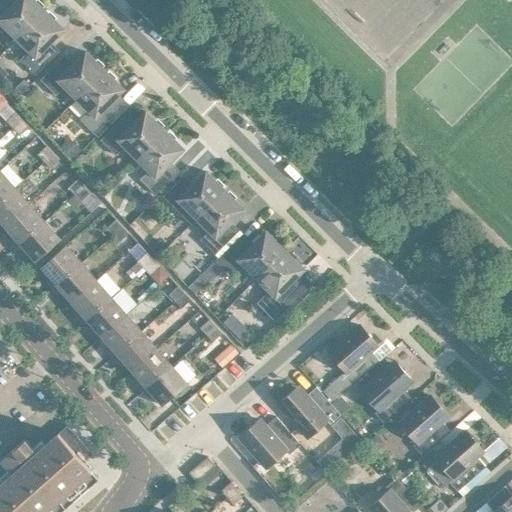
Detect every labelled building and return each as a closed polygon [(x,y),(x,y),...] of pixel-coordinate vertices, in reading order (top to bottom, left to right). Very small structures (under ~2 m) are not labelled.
[(0,0),(0,15),(12,27),(38,0),(0,0)] [(40,0),(38,0),(12,27),(24,40),(15,48),(31,63),(52,42),(43,34),(59,18),(40,0)] [(59,75),(72,87),(100,59),(81,40),(65,56),(57,47),(36,68),(51,84),(59,75)] [(100,59),(72,87),(84,99),(75,108),(93,126),(114,104),(103,94),(119,78),(100,59)] [(20,68),(11,76),(17,82),(25,73),(20,68)] [(119,135),(132,147),(160,119),(141,100),(125,116),(117,107),(96,128),(111,143),(119,135)] [(1,110),(8,116),(17,108),(11,101),(1,110)] [(17,108),(8,116),(14,123),(23,115),(17,108)] [(160,119),(132,147),(144,159),(135,168),(150,183),(172,162),(163,153),(179,138),(160,119)] [(66,127),(56,137),(67,148),(76,138),(66,127)] [(32,143),(39,150),(48,141),(42,134),(32,143)] [(48,141),(39,150),(45,157),(55,148),(48,141)] [(173,188),(192,207),(220,179),(201,160),(185,176),(177,167),(159,185),(168,193),(173,188)] [(0,184),(10,176),(0,164),(0,184)] [(64,176),(70,183),(79,174),(73,167),(64,176)] [(79,174),(70,183),(76,190),(86,181),(79,174)] [(0,214),(25,193),(10,176),(0,184),(0,214)] [(220,179),(192,207),(204,219),(195,228),(210,243),(232,222),(223,213),(239,198),(220,179)] [(70,183),(63,190),(66,194),(72,194),(76,190),(70,183)] [(5,228),(11,235),(40,210),(25,193),(0,214),(9,225),(5,228)] [(101,217),(108,223),(117,215),(111,208),(101,217)] [(40,210),(11,235),(17,241),(21,238),(31,250),(55,228),(40,210)] [(117,215),(108,223),(114,230),(124,222),(117,215)] [(239,255),(252,267),(280,239),(261,220),(245,236),(234,225),(210,249),(221,260),(224,257),(231,263),(239,255)] [(42,270),(48,277),(76,252),(61,234),(36,256),(46,267),(42,270)] [(280,239),(252,267),(264,279),(252,291),(270,309),(295,285),(283,273),(299,258),(280,239)] [(133,250),(139,257),(148,248),(142,241),(133,250)] [(148,248),(139,257),(141,259),(145,264),(155,255),(148,248)] [(139,257),(133,250),(125,257),(132,264),(139,257)] [(57,280),(66,290),(91,269),(76,252),(48,277),(54,283),(57,280)] [(128,267),(132,264),(125,257),(122,260),(128,267)] [(139,257),(132,264),(134,266),(141,259),(139,257)] [(72,304),(78,311),(106,286),(91,269),(66,290),(76,301),(72,304)] [(150,269),(131,287),(136,291),(155,274),(150,269)] [(164,283),(170,290),(180,281),(173,275),(164,283)] [(180,281),(170,290),(177,297),(186,288),(180,281)] [(87,314),(97,325),(121,303),(106,286),(78,311),(84,317),(87,314)] [(102,338),(108,345),(136,320),(121,303),(97,325),(106,335),(102,338)] [(195,317),(201,324),(211,315),(204,308),(195,317)] [(235,310),(226,319),(235,328),(244,319),(235,310)] [(324,341),(341,361),(337,364),(347,374),(375,350),(366,340),(373,334),(355,314),(324,341)] [(211,315),(201,324),(208,330),(217,322),(211,315)] [(117,348),(127,359),(152,337),(136,320),(108,345),(114,352),(117,348)] [(226,333),(218,341),(225,349),(233,342),(226,333)] [(132,373),(138,379),(167,354),(152,337),(127,359),(136,369),(132,373)] [(356,379),(373,399),(369,402),(379,412),(407,388),(398,378),(408,369),(390,349),(356,379)] [(167,354),(138,379),(144,386),(148,383),(157,394),(182,372),(167,354)] [(273,392),(302,426),(322,409),(325,413),(336,404),(311,376),(301,384),(293,375),(273,392)] [(336,385),(328,392),(337,402),(345,395),(336,385)] [(394,412),(411,431),(408,434),(417,445),(445,420),(436,410),(443,405),(425,385),(394,412)] [(234,426),(261,457),(281,440),(284,443),(296,433),(271,405),(260,415),(254,408),(234,426)] [(336,406),(327,414),(349,440),(359,431),(336,406)] [(62,414),(52,422),(78,451),(87,443),(62,414)] [(437,477),(444,470),(452,480),(460,474),(480,455),(472,446),(478,440),(461,420),(430,447),(432,449),(421,459),(437,477)] [(52,422),(0,468),(0,511),(44,511),(94,469),(78,451),(52,422)] [(371,423),(363,431),(371,439),(379,431),(371,423)] [(0,443),(0,452),(4,457),(28,436),(19,427),(0,443)] [(427,444),(416,453),(421,459),(432,449),(430,447),(427,444)] [(184,462),(191,470),(210,454),(203,445),(184,462)] [(480,455),(460,474),(465,479),(485,461),(480,455)] [(404,457),(394,466),(400,473),(410,464),(404,457)] [(364,496),(378,511),(408,511),(411,510),(406,503),(416,494),(391,466),(380,476),(383,479),(364,496)] [(215,479),(222,486),(231,478),(225,471),(215,479)] [(485,503),(493,511),(508,511),(511,509),(511,480),(507,484),(499,475),(480,491),(488,500),(485,503)] [(231,478),(222,486),(228,493),(237,485),(231,478)] [(364,511),(354,499),(342,509),(344,511),(364,511)] [(177,511),(169,502),(156,511),(177,511)]
